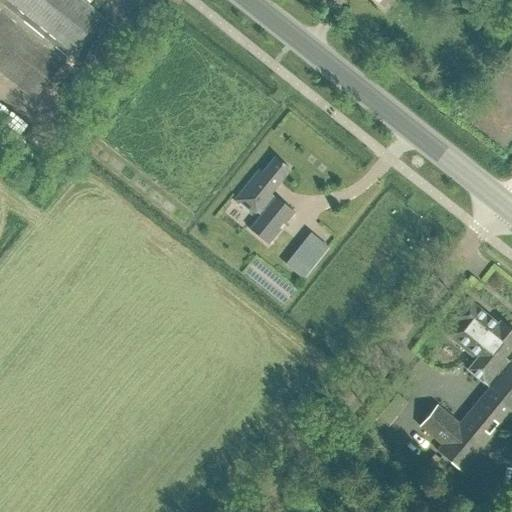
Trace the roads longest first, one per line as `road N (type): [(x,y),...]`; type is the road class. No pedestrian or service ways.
road 1 (unclassified): [(255,511),(501,203)]
road 2 (primary): [(501,203),(247,0)]
